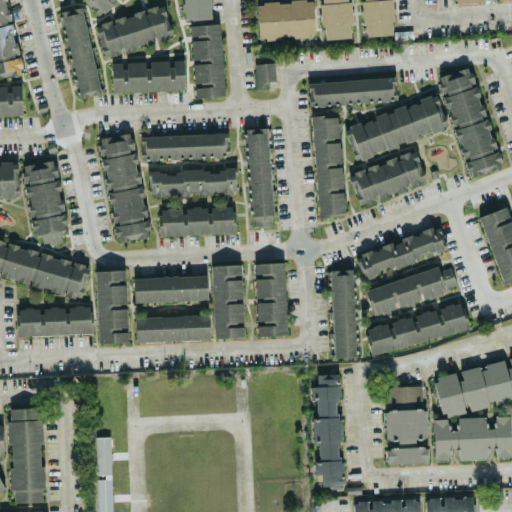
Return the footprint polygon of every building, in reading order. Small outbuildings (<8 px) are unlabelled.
[(0,0),(0,77),(19,74),(5,0),(0,0)] [(87,0),(101,14),(114,0),(87,0)] [(210,18),(209,0),(182,0),(183,19),(210,18)] [(311,0),(296,0),(255,3),(258,39),(314,35),(311,0)] [(320,0),(323,39),(351,37),(349,0),(320,0)] [(362,0),(363,24),(365,24),(366,35),(392,35),(390,0),(362,0)] [(172,39),(164,6),(95,22),(102,55),(172,39)] [(59,11),(75,97),(99,93),(83,7),(59,11)] [(220,23),(190,24),(193,97),(223,96),(220,23)] [(112,91),(184,89),(183,59),(111,61),(112,91)] [(273,87),(272,63),(254,63),(255,87),(273,87)] [(501,167),(469,66),(436,77),(440,92),(419,99),(419,100),(373,115),(374,118),(343,127),(353,158),(452,126),(468,177),(501,167)] [(307,81),(308,105),(396,101),(395,77),(307,81)] [(0,115),(22,114),(21,84),(0,85),(0,115)] [(311,116),(316,216),(344,214),(339,114),(311,116)] [(268,127),(244,128),(249,226),(273,225),(268,127)] [(114,241),(148,237),(133,132),(99,137),(114,241)] [(140,159),(228,156),(228,132),(140,135),(140,159)] [(365,165),(366,168),(348,173),(357,204),(425,184),(415,150),(365,165)] [(0,161),(0,196),(12,195),(12,188),(25,187),(27,233),(41,233),(41,244),(63,242),(58,161),(13,164),(12,160),(1,161),(0,161)] [(147,170),(148,194),(237,193),(237,168),(147,170)] [(159,235),(234,232),(233,205),(158,208),(159,235)] [(477,216),(502,284),(511,280),(511,223),(505,205),(477,216)] [(354,253),(361,276),(446,249),(439,226),(354,253)] [(0,240),(0,275),(29,284),(80,298),(89,265),(0,240)] [(254,262),(256,335),(286,334),(284,261),(254,262)] [(210,265),(213,337),(243,336),(240,264),(210,265)] [(457,289),(450,266),(439,269),(438,267),(365,287),(372,313),(457,289)] [(95,270),(97,343),(127,341),(125,269),(95,270)] [(357,355),(354,269),(330,270),(333,356),(357,355)] [(133,277),(133,302),(207,299),(206,274),(133,277)] [(467,330),(461,303),(363,325),(369,352),(467,330)] [(16,307),(16,334),(90,333),(90,306),(16,307)] [(209,339),(208,314),(134,316),(135,341),(209,339)] [(511,362),(435,362),(435,416),(432,416),(432,459),(449,459),(449,452),(457,452),(457,458),(492,458),(492,456),(511,456),(511,362)] [(337,373),(316,374),(316,385),(309,385),(309,400),(314,399),(315,417),(311,417),(312,443),(317,443),(318,463),(312,463),(313,474),(320,474),(321,485),(342,484),(338,417),(339,417),(337,373)] [(387,386),(388,410),(383,410),(384,444),(385,444),(386,463),(426,462),(424,385),(387,386)] [(11,502),(43,501),(40,407),(8,408),(11,502)] [(110,436),(95,436),(95,474),(110,474),(110,436)] [(111,511),(111,478),(96,478),(96,511),(111,511)] [(472,511),(472,496),(424,497),(424,511),(472,511)] [(352,500),(352,511),(418,511),(418,498),(352,500)]
